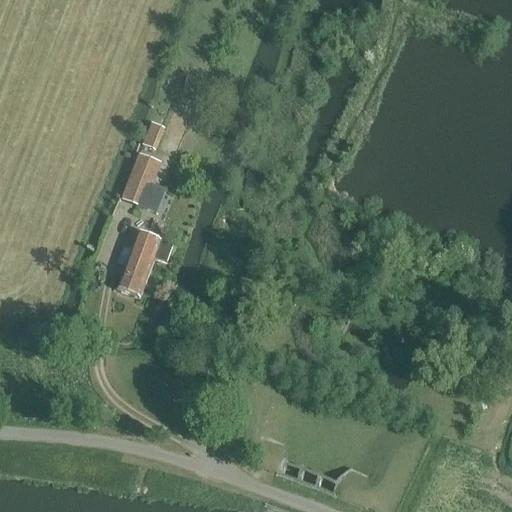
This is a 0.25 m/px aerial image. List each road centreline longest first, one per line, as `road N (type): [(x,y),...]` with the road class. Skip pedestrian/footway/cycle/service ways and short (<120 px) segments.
road 1 (unclassified): [(321,511),(108,444),(0,436)]
road 2 (track): [(471,370),(403,511)]
